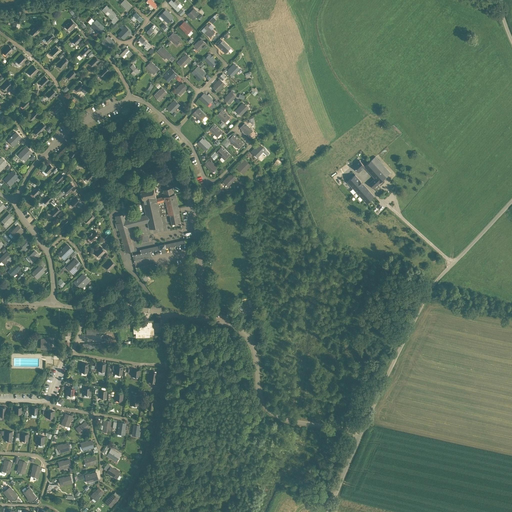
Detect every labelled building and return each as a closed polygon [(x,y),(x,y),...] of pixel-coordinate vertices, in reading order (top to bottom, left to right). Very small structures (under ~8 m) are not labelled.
[(131,6),(124,0),(122,2),(127,6),(126,7),(127,8),(128,7),(129,9),(131,6)] [(176,0),(174,2),(171,0),(169,2),(178,11),(180,8),(177,5),(179,3),(176,0)] [(116,15),(110,8),(107,10),(114,17),(116,15)] [(194,8),(189,14),(193,19),(198,14),(195,11),(196,10),(194,8)] [(172,17),(166,10),(163,13),(166,16),(164,18),(168,22),(172,17)] [(143,19),(136,13),(134,15),(141,21),(143,19)] [(71,19),(65,26),(70,31),(77,25),(71,19)] [(94,23),(102,30),(104,27),(97,20),(94,23)] [(192,29),(187,24),(186,25),(183,23),(180,26),(186,32),(188,34),(191,31),(190,31),(192,29)] [(36,24),(30,31),(35,36),(42,30),(36,24)] [(154,25),(148,31),(150,33),(154,29),(157,32),(159,29),(154,25)] [(213,30),(206,25),(203,29),(206,31),(205,32),(210,36),(212,34),(210,33),(213,30)] [(127,28),(120,35),(123,37),(129,30),(127,28)] [(51,32),(44,39),(48,43),(55,36),(51,32)] [(175,35),(173,33),(170,37),(176,42),(178,40),(180,41),(182,39),(176,34),(175,35)] [(78,35),(72,41),(76,45),(82,39),(78,35)] [(115,42),(108,36),(104,40),(107,44),(105,45),(109,48),(115,42)] [(151,46),(142,37),(140,39),(146,45),(145,47),(147,49),(151,46)] [(200,42),(198,41),(193,46),(196,48),(197,46),(200,49),(205,43),(202,40),(200,42)] [(229,46),(223,41),(219,44),(221,46),(220,48),(225,52),(227,50),(226,49),(229,46)] [(14,50),(8,45),(2,51),(7,56),(14,50)] [(87,46),(79,53),(83,58),(91,50),(87,46)] [(56,47),(50,53),(54,57),(60,51),(56,47)] [(133,53),(127,47),(120,54),(123,56),(126,53),(130,56),(133,53)] [(161,47),(158,51),(163,57),(165,55),(169,59),(172,55),(165,48),(163,50),(161,47)] [(27,59),(22,54),(16,60),(21,65),(27,59)] [(186,54),(184,57),(184,56),(178,62),(180,64),(181,63),(183,66),(187,62),(188,63),(192,59),(186,54)] [(210,54),(205,59),(211,64),(214,62),(215,63),(217,61),(210,54)] [(65,57),(58,65),(62,69),(69,61),(65,57)] [(96,57),(90,63),(94,67),(100,61),(96,57)] [(152,65),(150,63),(147,66),(152,72),(155,70),(156,71),(159,69),(154,64),(152,65)] [(139,70),(133,64),(131,66),(137,73),(139,70)] [(33,65),(27,71),(32,77),(39,71),(33,65)] [(235,65),(228,72),(233,77),(238,72),(237,71),(239,68),(235,65)] [(106,67),(100,73),(104,77),(110,71),(106,67)] [(199,69),(197,67),(193,71),(199,77),(202,74),(203,75),(205,73),(200,68),(199,69)] [(171,69),(164,76),(166,78),(167,77),(170,79),(173,76),(174,77),(177,74),(171,69)] [(73,70),(67,76),(71,80),(77,74),(73,70)] [(45,76),(39,82),(43,86),(49,80),(45,76)] [(220,79),(215,84),(216,85),(214,88),(217,91),(223,85),(220,82),(222,81),(220,79)] [(7,80),(1,86),(6,92),(13,85),(7,80)] [(81,82),(74,88),(78,92),(85,86),(81,82)] [(181,86),(180,85),(175,90),(177,92),(179,90),(181,93),(187,87),(183,83),(181,86)] [(52,89),(46,95),(50,99),(56,93),(52,89)] [(163,89),(161,91),(160,90),(155,95),(157,97),(158,96),(161,98),(167,92),(163,89)] [(231,91),(226,96),(227,97),(225,100),(229,103),(235,97),(232,95),(233,93),(231,91)] [(206,96),(204,94),(200,98),(206,103),(209,101),(210,102),(212,100),(207,95),(206,96)] [(26,98),(20,104),(24,108),(31,102),(26,98)] [(176,101),(173,103),(172,102),(167,107),(170,109),(171,108),(174,111),(179,105),(176,101)] [(59,102),(53,108),(57,112),(63,106),(59,102)] [(248,107),(243,103),(236,110),(241,115),(248,107)] [(200,112),(197,109),(194,113),(200,119),(202,116),(204,118),(206,115),(201,110),(200,112)] [(34,110),(28,116),(32,121),(38,114),(34,110)] [(223,110),(218,115),(225,122),(230,117),(227,114),(223,110)] [(42,123),(34,131),(38,135),(46,127),(42,123)] [(251,129),(245,123),(242,127),(244,129),(243,130),(248,135),(250,133),(248,132),(251,129)] [(216,128),(214,126),(210,129),(216,135),(219,132),(220,134),(222,132),(217,127),(216,128)] [(16,132),(9,139),(14,144),(13,144),(14,145),(17,143),(16,142),(21,137),(16,132)] [(244,143),(235,134),(230,139),(239,148),(244,143)] [(202,139),(198,143),(204,148),(207,146),(208,147),(210,145),(205,140),(204,141),(202,139)] [(222,143),(226,147),(230,143),(225,139),(222,143)] [(260,144),(257,147),(256,146),(254,148),(255,148),(252,151),(253,152),(254,151),(259,156),(262,159),(266,155),(263,152),(265,149),(260,144)] [(26,147),(20,153),(25,158),(24,159),(25,160),(27,157),(28,158),(30,156),(28,155),(31,152),(26,147)] [(229,154),(222,147),(217,152),(225,159),(228,157),(227,156),(229,154)] [(75,148),(69,154),(73,158),(79,152),(75,148)] [(384,166),(376,156),(372,159),(381,169),(384,166)] [(86,157),(80,163),(84,167),(90,161),(86,157)] [(365,166),(375,178),(369,183),(373,187),(390,172),(384,166),(381,169),(372,159),(365,166)] [(245,160),(241,165),(240,164),(237,167),(238,168),(239,167),(244,172),(251,165),(245,160)] [(365,166),(360,160),(353,165),(359,171),(365,166)] [(211,163),(209,161),(205,164),(211,170),(214,167),(215,169),(217,167),(212,162),(211,163)] [(50,164),(43,170),(47,174),(54,168),(50,164)] [(12,171),(5,178),(5,177),(4,178),(6,181),(8,180),(10,182),(9,183),(10,184),(13,182),(12,181),(17,176),(12,171)] [(92,171),(86,177),(90,181),(96,175),(92,171)] [(61,173),(54,179),(58,183),(65,177),(61,173)] [(232,174),(230,177),(229,176),(224,181),(226,183),(227,181),(230,184),(236,178),(232,174)] [(355,174),(348,181),(358,193),(366,186),(365,185),(355,174)] [(70,183),(63,190),(67,194),(74,187),(70,183)] [(37,186),(31,192),(35,196),(41,190),(37,186)] [(374,196),(366,186),(358,193),(367,202),(374,196)] [(148,222),(150,229),(163,226),(161,216),(170,214),(172,224),(181,222),(179,212),(175,193),(174,193),(173,187),(163,189),(165,196),(157,198),(154,188),(154,187),(141,189),(144,203),(147,215),(143,215),(138,217),(138,218),(125,221),(123,214),(115,216),(117,223),(116,223),(117,229),(119,229),(126,252),(132,251),(134,250),(127,226),(140,223),(140,224),(148,222)] [(49,194),(42,201),(46,205),(53,199),(49,194)] [(76,197),(70,203),(74,207),(80,200),(76,197)] [(56,207),(50,213),(54,217),(60,211),(56,207)] [(89,212),(83,219),(89,224),(95,218),(89,212)] [(9,213),(2,221),(4,224),(3,224),(6,227),(14,220),(12,218),(13,217),(9,213)] [(65,217),(59,224),(63,228),(69,221),(65,217)] [(18,225),(12,231),(15,234),(14,235),(16,237),(21,232),(20,231),(22,229),(18,225)] [(94,230),(88,236),(93,242),(100,235),(94,230)] [(27,237),(20,244),(23,247),(20,249),(24,252),(31,245),(29,243),(31,241),(27,237)] [(68,244),(61,250),(58,252),(64,259),(73,250),(68,244)] [(100,246),(94,253),(100,258),(106,252),(100,246)] [(35,250),(29,256),(32,259),(30,260),(32,262),(37,257),(36,256),(38,254),(35,250)] [(7,251),(0,258),(4,263),(9,258),(8,257),(11,255),(7,251)] [(141,253),(133,255),(134,260),(152,256),(151,251),(141,253)] [(76,259),(69,265),(74,270),(73,271),(74,272),(77,270),(76,269),(81,264),(76,259)] [(110,259),(104,265),(109,271),(116,264),(110,259)] [(16,263),(10,269),(9,269),(8,271),(13,276),(18,271),(17,269),(20,267),(16,263)] [(154,264),(135,268),(137,273),(155,269),(154,264)] [(41,265),(35,271),(35,270),(33,272),(36,275),(38,277),(43,272),(42,271),(44,269),(41,265)] [(83,274),(76,281),(76,280),(74,282),(80,289),(89,280),(83,274)] [(148,326),(134,326),(134,333),(136,333),(136,337),(145,336),(145,332),(149,332),(149,334),(153,334),(153,320),(148,320),(148,326)] [(51,340),(45,340),(45,342),(41,342),(41,347),(46,347),(46,348),(51,348),(51,340)] [(106,363),(98,362),(97,371),(106,371),(106,363)] [(89,364),(81,363),(80,372),(88,373),(89,364)] [(123,366),(115,366),(114,374),(123,375),(123,366)] [(157,372),(150,371),(148,382),(156,383),(157,372)] [(107,390),(99,389),(99,398),(107,398),(107,390)] [(140,395),(131,394),(130,405),(139,405),(140,395)] [(155,401),(147,400),(146,409),(154,410),(155,401)] [(72,416),(66,413),(64,419),(63,419),(61,423),(66,425),(65,425),(68,426),(70,419),(71,419),(72,416)] [(85,421),(80,425),(76,428),(78,430),(80,429),(82,432),(84,430),(85,431),(89,427),(85,421)] [(45,436),(37,435),(36,444),(44,444),(45,436)] [(88,441),(81,443),(82,446),(83,446),(84,449),(90,447),(90,448),(93,447),(91,440),(88,441)] [(68,442),(62,444),(62,443),(57,444),(59,451),(66,449),(66,450),(70,449),(68,442)] [(116,452),(111,449),(107,455),(110,457),(111,456),(115,459),(117,456),(119,457),(120,454),(116,452)] [(95,456),(89,458),(89,457),(84,458),(85,462),(87,461),(88,465),(93,463),(93,464),(97,463),(95,456)] [(12,461),(5,459),(4,463),(2,470),(9,472),(10,468),(10,467),(12,461)] [(69,459),(63,461),(63,460),(58,462),(59,465),(61,464),(62,468),(67,466),(67,467),(71,466),(69,459)] [(26,462),(20,460),(19,464),(17,471),(24,473),(25,468),(26,462)] [(40,466),(33,464),(32,468),(33,468),(31,476),(38,478),(39,473),(39,472),(40,466)] [(116,470),(111,466),(107,472),(110,474),(117,478),(119,474),(118,474),(120,471),(116,469),(116,470)] [(96,472),(90,474),(90,473),(85,475),(86,478),(88,477),(89,481),(94,479),(94,480),(98,479),(96,472)] [(70,475),(64,477),(64,476),(59,477),(61,484),(68,482),(68,483),(72,482),(70,475)] [(13,490),(10,487),(3,492),(8,498),(8,497),(11,500),(17,495),(13,490)] [(29,488),(27,490),(28,491),(25,493),(28,497),(28,498),(30,501),(36,496),(32,491),(29,488)] [(98,488),(94,492),(91,496),(93,498),(95,496),(97,499),(101,495),(104,492),(98,488)] [(113,494),(109,498),(108,498),(105,502),(108,504),(109,502),(112,505),(115,501),(116,501),(118,498),(113,494)]
